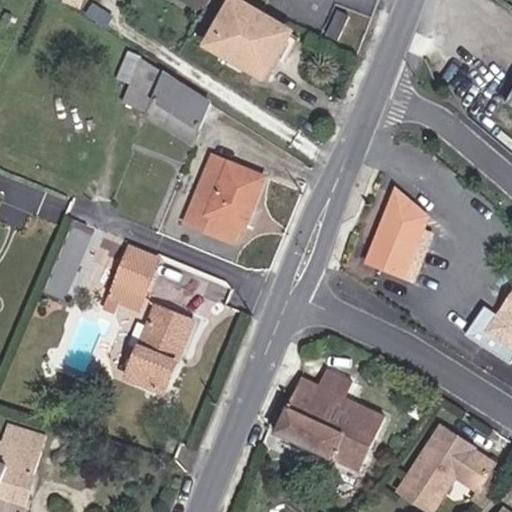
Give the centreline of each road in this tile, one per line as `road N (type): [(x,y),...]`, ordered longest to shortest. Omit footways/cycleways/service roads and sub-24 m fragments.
road 1 (residential): [(0,183),(290,293)]
road 2 (residential): [(511,425),(290,293)]
road 3 (tertiary): [(290,293),(205,511)]
road 4 (tertiary): [(371,92),(290,293)]
road 5 (residential): [(371,92),(438,121),(511,186)]
